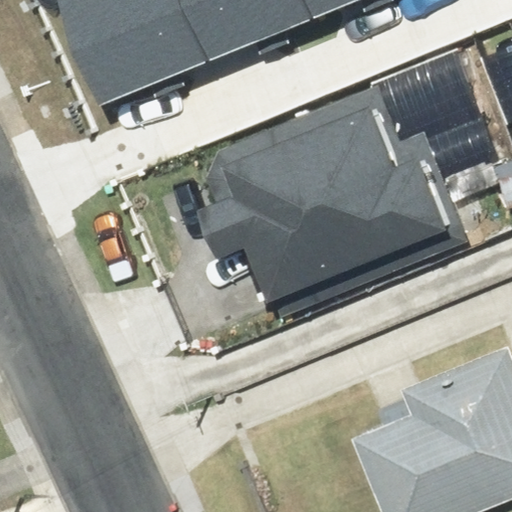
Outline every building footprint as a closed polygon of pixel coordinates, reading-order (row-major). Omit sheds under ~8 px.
[(86,0),(121,88),(226,48),(207,0),(86,0)] [(324,0),(207,0),(226,48),(328,9),(324,0)] [(324,0),(328,9),(349,0),(324,0)] [(511,0),(431,0),(449,44),(511,18),(511,0)] [(499,161),(457,58),(215,157),(232,199),(193,215),(213,264),(240,253),(262,306),(458,225),(441,185),(499,161)] [(511,380),(500,354),(401,398),(410,417),(348,445),(377,511),(485,511),(511,500),(511,380)]
